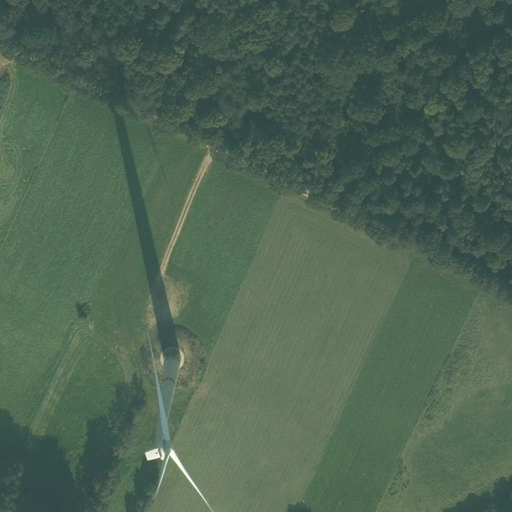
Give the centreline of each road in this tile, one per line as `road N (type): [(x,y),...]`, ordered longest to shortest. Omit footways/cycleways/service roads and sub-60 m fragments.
road 1 (track): [(511,289),(0,39)]
road 2 (track): [(216,144),(131,333)]
